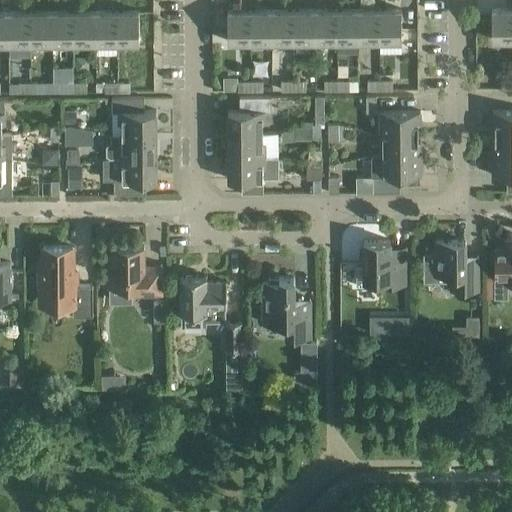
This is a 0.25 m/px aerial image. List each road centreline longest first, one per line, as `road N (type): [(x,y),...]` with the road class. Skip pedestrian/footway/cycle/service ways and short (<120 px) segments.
road 1 (residential): [(191,0),(190,207)]
road 2 (residential): [(457,0),(459,203)]
road 3 (residential): [(190,207),(0,211)]
road 4 (residential): [(190,207),(211,240),(318,240),(340,204)]
road 5 (residential): [(340,204),(190,207)]
